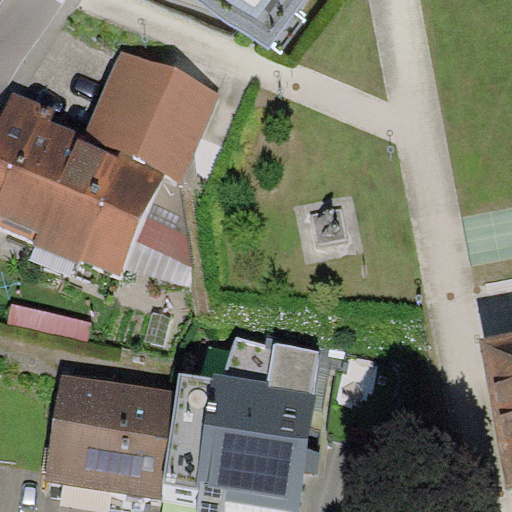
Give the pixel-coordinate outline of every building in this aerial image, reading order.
[(226,0),(275,37),(303,0),(226,0)] [(82,145),(6,117),(0,133),(0,238),(125,286),(137,254),(158,198),(169,202),(189,149),(204,109),(109,73),(82,145)] [(184,401),(170,498),(207,503),(206,511),(294,511),(315,375),(237,363),(231,408),(184,401)] [(511,367),(490,371),(511,479),(511,367)] [(184,401),(68,385),(55,483),(170,498),(184,401)]
